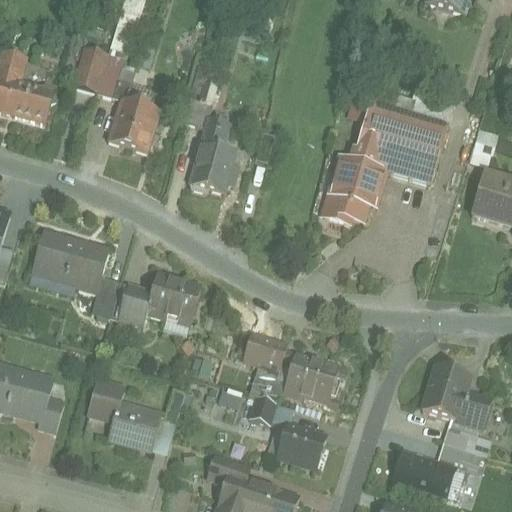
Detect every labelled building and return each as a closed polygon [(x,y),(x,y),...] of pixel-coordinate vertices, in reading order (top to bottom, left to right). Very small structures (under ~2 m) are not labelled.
[(143,26),(150,0),(137,0),(131,22),(143,26)] [(428,0),(426,10),(468,22),(474,0),(428,0)] [(126,74),(129,65),(89,53),(77,91),(117,103),(126,74)] [(0,93),(0,117),(49,132),(59,97),(26,88),(33,63),(4,55),(0,69),(0,83),(3,84),(0,93)] [(201,69),(191,104),(202,107),(207,88),(217,91),(219,85),(209,82),(212,72),(201,69)] [(137,78),(126,74),(117,103),(125,106),(128,107),(137,78)] [(207,88),(202,107),(213,110),(219,92),(217,91),(207,88)] [(350,164),(391,176),(434,190),(452,133),(412,120),(413,115),(397,109),(374,102),(358,153),(354,151),(350,164)] [(209,125),(212,115),(213,110),(202,107),(191,104),(185,128),(207,134),(209,125)] [(150,161),(163,117),(128,107),(125,106),(111,149),(150,161)] [(209,125),(231,131),(233,121),(212,115),(209,125)] [(207,134),(191,191),(227,201),(229,193),(237,195),(243,173),(235,171),(239,159),(226,155),(233,131),(231,131),(209,125),(207,134)] [(475,165),(498,170),(504,142),(481,137),(475,165)] [(271,168),(278,142),(262,138),(255,164),(271,168)] [(350,164),(340,161),(321,222),(332,225),(330,231),(345,235),(346,230),(355,232),(357,227),(369,231),(374,213),(379,215),(391,176),(350,164)] [(511,184),(487,177),(472,224),(511,236),(511,184)] [(114,254),(47,235),(34,281),(101,300),(106,282),(114,254)] [(19,250),(0,243),(0,274),(11,278),(19,250)] [(155,297),(148,319),(193,331),(204,290),(188,286),(187,290),(173,286),(174,282),(160,278),(155,297)] [(126,288),(106,282),(101,300),(95,321),(115,327),(126,288)] [(155,297),(131,291),(121,324),(145,331),(148,319),(155,297)] [(293,348),(256,336),(246,365),(262,371),(291,380),(298,358),(290,355),(293,348)] [(198,342),(184,351),(191,361),(205,352),(198,342)] [(291,380),(284,400),(309,409),(310,405),(332,412),(345,374),(298,358),(291,380)] [(57,383),(0,365),(0,416),(44,430),(52,401),(57,383)] [(291,380),(262,371),(253,398),(281,408),(284,400),(291,380)] [(477,384),(438,372),(423,417),(486,436),(496,404),(473,397),(477,384)] [(153,461),(165,419),(125,408),(129,391),(101,383),(90,423),(115,431),(110,448),(153,461)] [(255,400),(225,390),(215,419),(245,429),(255,400)] [(200,401),(178,394),(166,426),(188,434),(200,401)] [(69,406),(52,401),(44,430),(43,433),(59,438),(69,406)] [(281,411),(260,404),(253,424),(274,432),(276,426),(281,411)] [(281,411),(276,426),(291,430),(292,427),(295,428),(298,417),(281,411)] [(295,428),(292,427),(291,430),(279,465),(318,478),(330,441),(295,428)] [(496,446),(481,442),(479,450),(494,454),(496,446)] [(407,456),(396,487),(448,504),(458,473),(407,456)] [(298,511),(302,502),(252,484),(255,474),(219,460),(210,485),(227,491),(218,511),(298,511)] [(391,501),(387,511),(426,511),(427,511),(391,501)]
